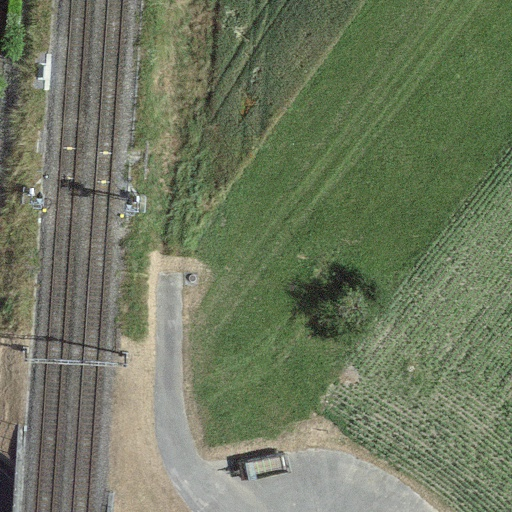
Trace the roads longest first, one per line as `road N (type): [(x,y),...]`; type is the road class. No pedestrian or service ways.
road 1 (track): [(168,279),(202,0)]
road 2 (unclassified): [(223,511),(177,450),(164,381),(168,279)]
road 3 (unclassified): [(402,511),(328,496),(289,511)]
